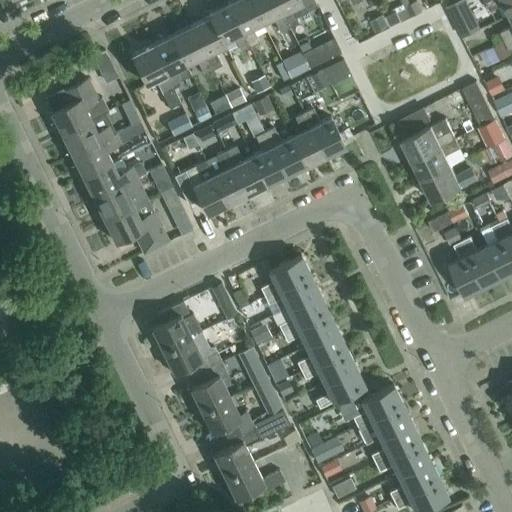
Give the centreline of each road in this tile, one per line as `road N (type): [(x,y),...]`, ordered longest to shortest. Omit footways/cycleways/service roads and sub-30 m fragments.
road 1 (residential): [(435,362),(364,215),(330,203),(100,314)]
road 2 (residential): [(130,511),(166,493),(171,457),(100,314)]
road 3 (residential): [(100,314),(0,109)]
road 4 (residential): [(506,511),(435,362)]
road 5 (residential): [(0,62),(121,0)]
